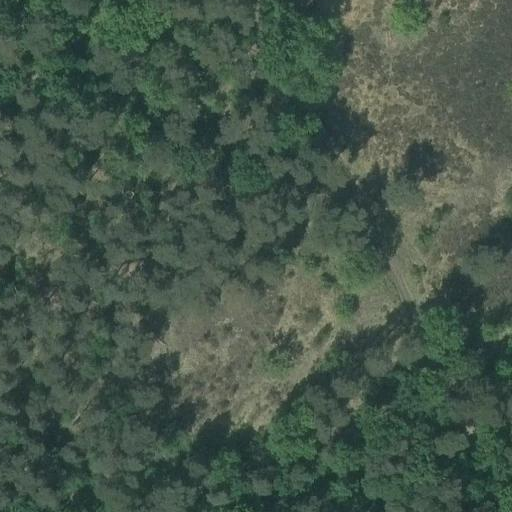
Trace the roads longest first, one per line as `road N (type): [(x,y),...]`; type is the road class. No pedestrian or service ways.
road 1 (track): [(247,0),(351,184),(498,511)]
road 2 (track): [(153,511),(444,392),(511,336)]
road 3 (track): [(128,0),(0,108)]
